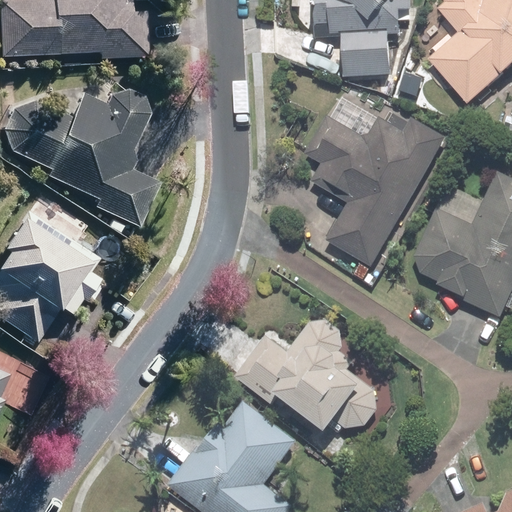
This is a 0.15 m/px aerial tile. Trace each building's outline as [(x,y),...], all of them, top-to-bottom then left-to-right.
[(127,0),(0,0),(0,53),(141,55),(142,8),(127,8),(127,0)] [(344,35),(343,76),(387,79),(390,34),(403,35),(404,0),(309,0),(295,16),(309,32),(344,35)] [(424,61),(467,105),(511,66),(511,0),(440,0),(441,1),(442,2),(442,3),(443,4),(437,11),(455,30),(424,61)] [(92,207),(136,226),(154,181),(126,170),(134,151),(129,149),(143,112),(144,111),(144,109),(144,108),(144,106),(143,105),(143,103),(142,102),(142,100),(141,99),(140,97),(139,96),(138,95),(137,94),(136,93),(135,92),(134,91),(132,90),(131,89),(129,89),(128,88),(126,88),(125,88),(123,88),(122,88),(120,88),(118,88),(117,88),(115,89),(114,89),(112,90),(111,91),(110,92),(108,93),(107,94),(106,95),(102,104),(76,92),(67,114),(42,103),(40,102),(38,102),(35,102),(33,102),(31,102),(29,102),(27,102),(24,103),(22,104),(20,105),(18,106),(16,107),(15,108),(13,110),(11,111),(10,113),(8,115),(7,117),(6,119),(5,121),(5,123),(4,125),(4,127),(3,129),(3,132),(3,134),(4,136),(4,138),(5,140),(5,143),(6,145),(7,147),(8,149),(10,150),(11,152),(46,168),(43,176),(95,199),(92,207)] [(372,269),(442,141),(407,122),(400,135),(374,120),(364,139),(330,120),(308,161),(320,168),(308,189),(346,210),(327,245),(372,269)] [(444,188),(408,272),(435,283),(432,291),(498,319),(511,287),(511,182),(492,174),(480,203),(444,188)] [(30,213),(20,207),(0,240),(0,246),(2,247),(0,250),(0,318),(33,338),(53,306),(70,316),(103,262),(74,244),(84,227),(38,199),(30,213)] [(203,352),(264,401),(270,394),(320,435),(334,418),(345,427),(346,428),(348,428),(349,428),(351,428),(352,428),(354,428),(355,428),(357,428),(358,427),(360,427),(361,426),(363,426),(364,425),(365,424),(366,423),(367,422),(368,421),(369,420),(370,419),(371,417),(372,416),(372,415),(373,413),(373,412),(374,410),(374,409),(374,407),(374,406),(374,404),(374,403),(374,401),(373,400),(373,398),(372,397),(371,396),(333,366),(347,348),(312,320),(287,353),(265,335),(257,344),(227,321),(203,352)] [(209,436),(168,490),(197,511),(299,511),(265,486),(297,443),(242,402),(214,439),(209,436)] [(511,511),(511,492),(466,511),(511,511)]
